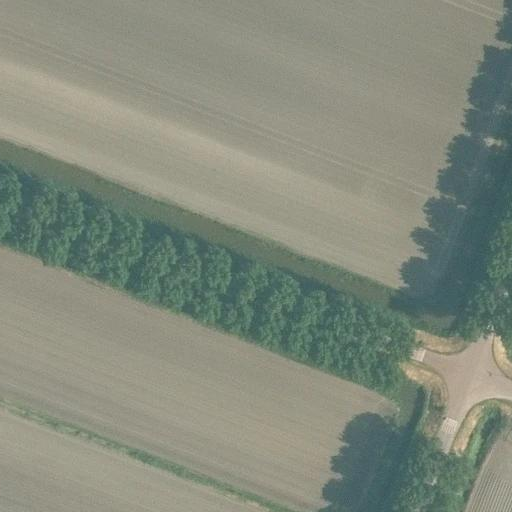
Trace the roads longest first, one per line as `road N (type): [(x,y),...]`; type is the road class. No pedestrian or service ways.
road 1 (unclassified): [(467,372),(0,193)]
road 2 (unclassified): [(414,511),(467,372)]
road 3 (unclassified): [(467,372),(511,256)]
